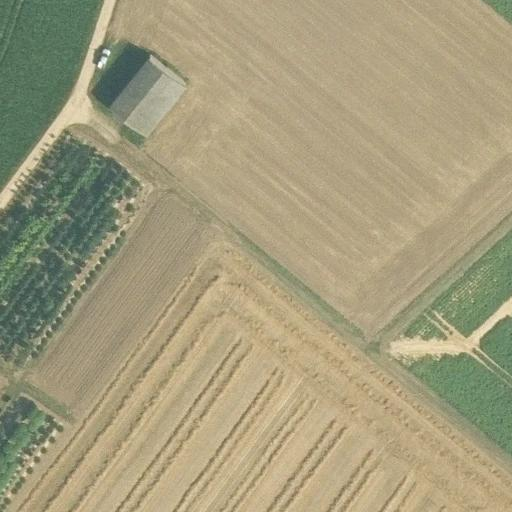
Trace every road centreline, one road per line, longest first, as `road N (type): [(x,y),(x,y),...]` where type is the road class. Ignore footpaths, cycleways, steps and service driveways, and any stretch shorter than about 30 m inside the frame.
road 1 (track): [(511,470),(132,162)]
road 2 (track): [(0,213),(73,116),(111,0)]
road 3 (track): [(385,368),(511,248)]
